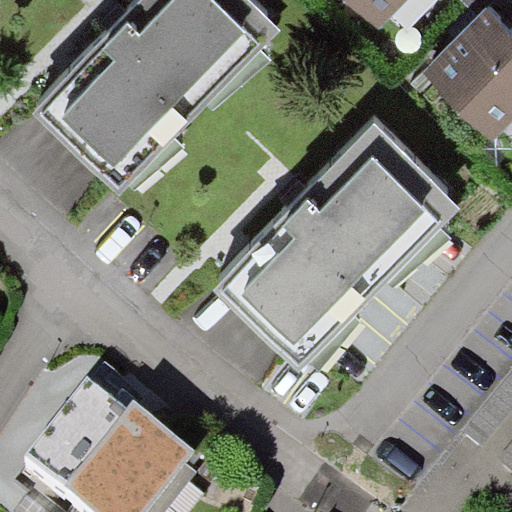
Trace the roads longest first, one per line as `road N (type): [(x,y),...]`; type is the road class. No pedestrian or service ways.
road 1 (residential): [(76,288),(195,369),(296,454)]
road 2 (residential): [(377,408),(511,248)]
road 3 (residential): [(76,288),(0,390)]
